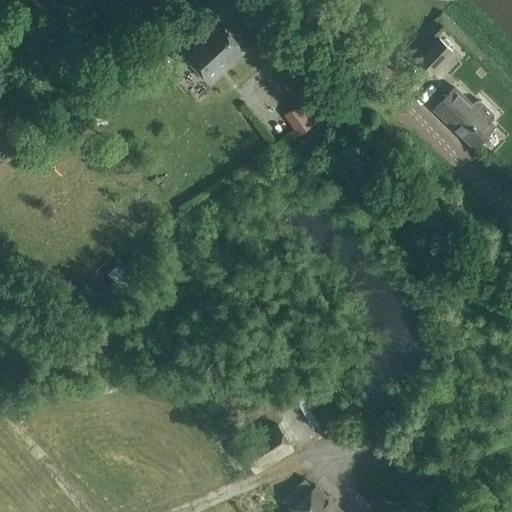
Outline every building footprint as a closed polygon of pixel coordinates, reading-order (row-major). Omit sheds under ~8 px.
[(216,0),(208,0),(203,5),(210,12),(220,3),(216,0)] [(194,37),(174,55),(185,67),(191,61),(200,71),(207,79),(209,82),(211,80),(220,72),(230,63),(244,50),(223,27),(221,29),(213,19),(194,37)] [(439,38),(417,61),(431,75),(453,51),(439,38)] [(473,146),(493,126),(490,122),(493,118),(493,112),(481,100),(475,101),(472,104),(454,87),(434,108),(473,146)] [(297,103),(283,114),(298,134),(312,124),(297,103)] [(278,422),(237,446),(252,473),(293,449),(278,422)] [(291,510),(289,511),(342,511),(316,485),(314,487),(291,510)]
